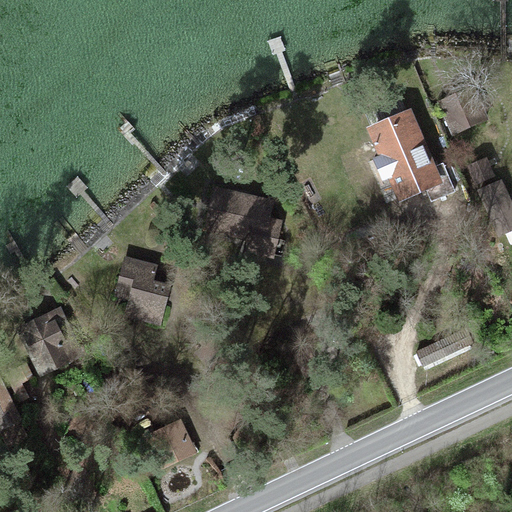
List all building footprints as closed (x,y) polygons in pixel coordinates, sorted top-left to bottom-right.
[(471,89),(441,103),(455,134),(485,120),(471,89)] [(425,187),(431,202),(455,192),(443,163),(431,168),(409,117),(373,133),(383,155),(373,159),(382,181),(392,177),(401,197),(425,187)] [(511,208),(500,182),(481,191),(500,234),(511,229),(511,208)] [(205,228),(250,238),(247,251),(273,257),(281,222),(268,219),(272,203),(214,189),(205,228)] [(146,271),(124,265),(116,294),(130,298),(126,314),(159,323),(168,289),(151,284),(156,267),(148,265),(146,271)] [(22,331),(41,371),(79,352),(59,313),(22,331)] [(473,343),(466,329),(416,353),(422,366),(473,343)] [(295,355),(305,378),(319,372),(308,349),(295,355)] [(0,380),(0,429),(20,420),(0,380)] [(140,380),(119,390),(132,417),(152,407),(140,380)] [(161,462),(190,450),(180,425),(151,438),(161,462)] [(283,461),(294,456),(290,447),(279,453),(283,461)]
